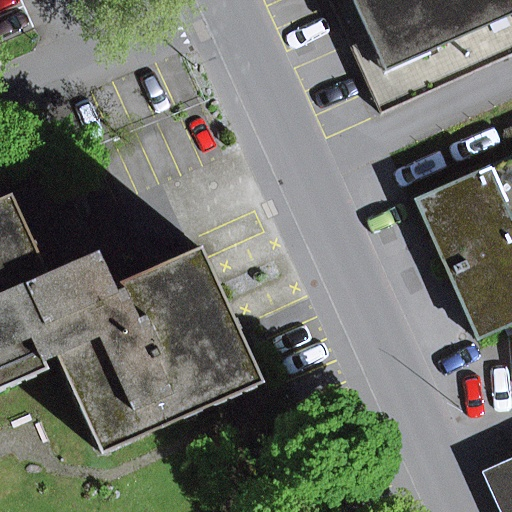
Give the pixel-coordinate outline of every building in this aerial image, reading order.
[(509,0),(328,0),(371,95),(504,35),(511,18),(511,12),(509,0)] [(371,95),(381,116),(511,56),(511,0),(509,0),(511,12),(511,18),(504,35),(371,95)] [(511,159),(416,202),(477,342),(511,326),(511,159)] [(47,274),(67,265),(32,185),(11,195),(47,274)] [(101,454),(260,383),(199,248),(119,284),(121,289),(115,292),(97,251),(67,265),(47,274),(11,195),(0,199),(0,390),(47,369),(43,361),(56,355),(101,454)] [(511,511),(511,459),(482,473),(499,511),(511,511)]
